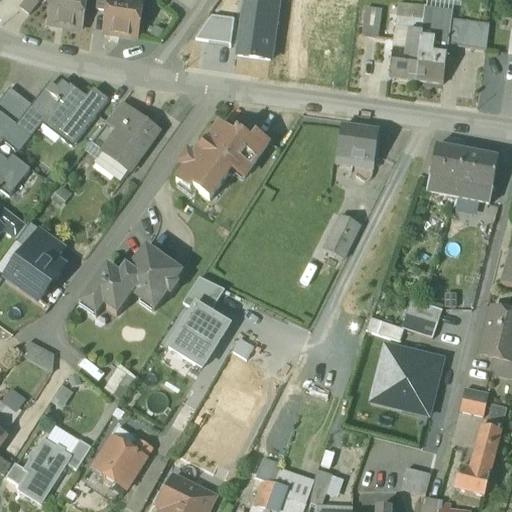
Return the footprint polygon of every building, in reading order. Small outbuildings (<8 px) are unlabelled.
[(27,0),(19,10),(28,17),(42,0),(27,0)] [(84,0),(50,0),(48,28),(80,33),(84,0)] [(96,0),(95,13),(106,15),(107,0),(96,0)] [(107,0),(106,15),(103,38),(136,42),(141,0),(107,0)] [(245,0),(237,59),(270,64),(278,0),(245,0)] [(454,1),(448,0),(427,0),(426,9),(425,14),(451,18),(454,1)] [(425,8),(397,6),(396,20),(423,23),(424,14),(425,14),(426,9),(425,9),(425,8)] [(381,13),(365,11),(362,38),(378,41),(381,13)] [(425,14),(424,14),(423,23),(421,35),(422,35),(422,40),(434,42),(432,57),(446,59),(451,23),(451,18),(425,14)] [(195,43),(230,47),(234,22),(210,19),(195,43)] [(423,23),(396,20),(395,33),(408,35),(408,34),(421,35),(423,23)] [(488,28),(451,23),(447,49),(485,54),(488,28)] [(421,35),(408,34),(408,35),(406,53),(419,55),(420,55),(422,40),(422,35),(421,35)] [(434,42),(422,40),(420,55),(432,57),(434,42)] [(406,53),(392,52),(389,80),(415,83),(419,55),(406,53)] [(420,55),(419,55),(415,83),(442,87),(446,59),(432,57),(420,55)] [(85,103),(68,91),(62,100),(48,90),(32,111),(17,132),(31,143),(41,130),(71,153),(107,106),(92,94),(85,103)] [(9,94),(0,106),(0,119),(7,125),(14,116),(11,114),(20,102),(9,94)] [(20,102),(11,114),(14,116),(7,125),(17,132),(32,111),(20,102)] [(120,108),(106,127),(118,136),(132,117),(120,108)] [(158,136),(132,117),(118,136),(103,157),(128,176),(158,136)] [(0,119),(0,198),(7,204),(29,176),(11,162),(7,168),(0,162),(0,150),(2,148),(18,160),(31,143),(17,132),(7,125),(0,119)] [(209,203),(233,169),(245,178),(269,145),(255,135),(250,142),(236,132),(233,136),(223,129),(218,129),(207,145),(205,143),(193,160),(190,158),(185,158),(182,163),(182,167),(186,170),(175,184),(189,194),(191,191),(209,203)] [(377,135),(340,130),(335,167),(352,169),(353,163),(373,166),(377,135)] [(464,154),(436,148),(429,184),(440,186),(439,190),(456,194),(464,154)] [(498,161),(464,154),(456,194),(455,202),(472,205),(474,193),(491,197),(498,161)] [(0,212),(0,233),(1,234),(1,235),(15,247),(26,232),(0,212)] [(360,228),(341,219),(323,253),(343,263),(360,228)] [(66,253),(41,235),(27,255),(52,273),(66,253)] [(145,251),(128,275),(126,274),(120,283),(106,272),(79,311),(96,323),(104,313),(117,322),(134,298),(140,303),(138,306),(153,317),(166,299),(169,301),(178,288),(175,286),(182,277),(145,251)] [(52,273),(27,255),(6,284),(39,308),(60,278),(52,273)] [(511,255),(510,255),(500,288),(511,291),(511,255)] [(195,311),(210,320),(220,302),(224,295),(199,282),(182,309),(192,315),(195,311)] [(442,314),(411,304),(402,333),(432,344),(442,314)] [(201,375),(228,331),(210,320),(195,311),(192,315),(168,355),(201,375)] [(511,361),(511,317),(492,312),(479,360),(510,368),(511,361)] [(231,357),(245,366),(253,353),(239,344),(231,357)] [(30,348),(22,364),(50,379),(58,363),(30,348)] [(441,364),(383,350),(369,408),(427,422),(441,364)] [(488,400),(464,394),(458,417),(482,423),(488,400)] [(6,411),(18,418),(25,407),(12,400),(6,411)] [(184,436),(193,412),(183,408),(174,432),(184,436)] [(506,415),(490,410),(485,433),(500,437),(506,415)] [(485,433),(481,432),(468,476),(488,481),(500,437),(485,433)] [(152,456),(135,446),(128,456),(145,466),(152,456)] [(56,457),(43,449),(35,462),(34,462),(32,463),(30,465),(29,468),(30,471),(24,480),(29,483),(18,500),(38,511),(42,511),(66,473),(71,466),(69,465),(63,461),(64,459),(58,455),(56,457)] [(91,456),(80,449),(69,465),(71,466),(66,473),(76,480),(91,456)] [(127,459),(110,449),(92,477),(103,484),(104,491),(109,494),(116,492),(118,488),(128,495),(145,466),(128,456),(127,459)] [(281,472),(263,466),(255,486),(262,489),(262,487),(274,491),(279,477),(281,472)] [(10,474),(0,467),(0,481),(3,483),(10,474)] [(430,480),(405,474),(400,495),(424,501),(430,480)] [(468,476),(460,474),(455,495),(483,503),(488,481),(468,476)] [(313,489),(279,477),(274,491),(286,495),(282,506),(300,511),(305,511),(307,508),(313,489)] [(321,511),(332,482),(317,477),(313,489),(307,508),(319,511),(321,511)] [(209,511),(214,503),(173,483),(159,511),(209,511)] [(267,511),(274,491),(262,487),(262,489),(254,511),(267,511)] [(286,495),(274,491),(267,511),(280,511),(282,506),(286,495)]
